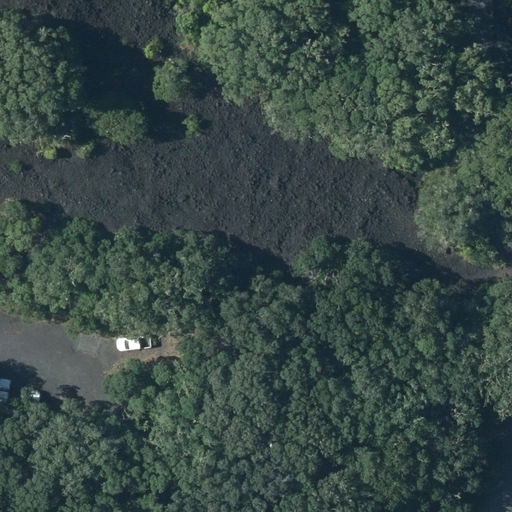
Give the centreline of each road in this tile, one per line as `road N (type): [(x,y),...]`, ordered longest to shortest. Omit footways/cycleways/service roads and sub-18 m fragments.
road 1 (track): [(231,511),(0,350)]
road 2 (track): [(27,368),(65,355),(169,346)]
